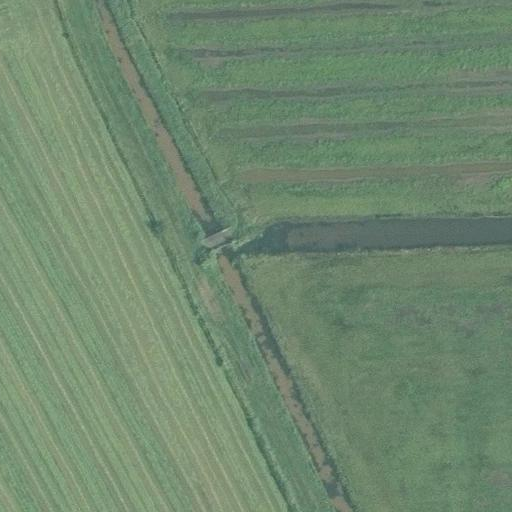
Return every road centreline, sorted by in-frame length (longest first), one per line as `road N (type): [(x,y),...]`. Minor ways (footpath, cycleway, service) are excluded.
road 1 (track): [(238,227),(511,216)]
road 2 (track): [(127,0),(172,114),(238,227)]
